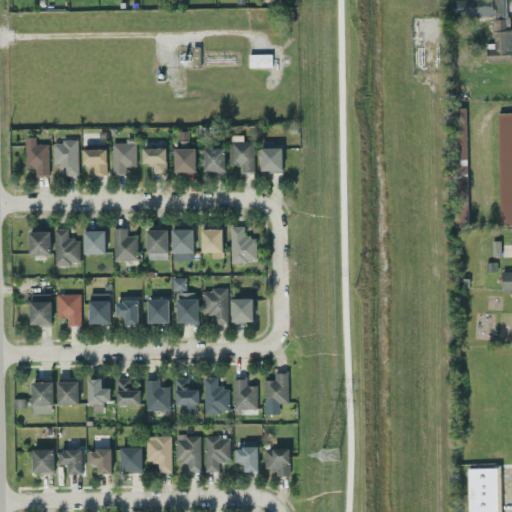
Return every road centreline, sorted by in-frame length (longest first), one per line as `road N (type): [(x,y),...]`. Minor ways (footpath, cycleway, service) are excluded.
road 1 (residential): [(277,275),(278,327),(265,346),(0,353)]
road 2 (residential): [(0,203),(256,203),(277,227),(277,275)]
road 3 (residential): [(276,511),(251,498),(0,503)]
